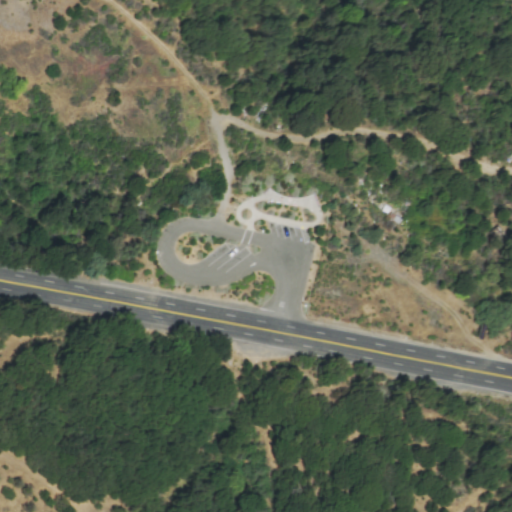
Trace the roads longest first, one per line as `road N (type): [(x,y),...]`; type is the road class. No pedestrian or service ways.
road 1 (secondary): [(0,283),(511,379)]
road 2 (track): [(209,101),(285,140),(385,132),(462,162),(511,171)]
road 3 (track): [(214,232),(227,177),(209,101),(150,36),(102,0)]
